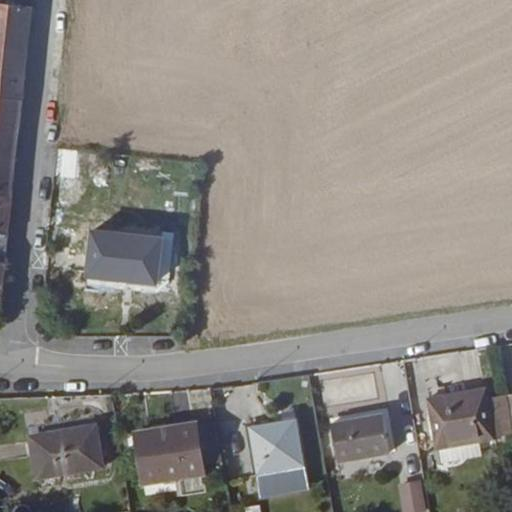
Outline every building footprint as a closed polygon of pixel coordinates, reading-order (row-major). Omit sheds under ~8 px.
[(24,38),(26,10),(0,6),(0,53),(22,56),(24,38)] [(0,74),(20,78),(22,56),(0,53),(0,74)] [(18,94),(20,78),(0,74),(0,104),(17,108),(18,94)] [(16,123),(17,108),(0,104),(0,134),(14,137),(16,123)] [(11,169),(14,137),(0,134),(0,199),(8,201),(11,169)] [(5,235),(8,201),(0,199),(0,265),(2,266),(5,235)] [(158,282),(163,241),(94,233),(89,277),(125,283),(126,278),(158,282)] [(424,402),(433,452),(490,443),(482,392),(424,402)] [(511,442),(511,396),(503,398),(510,443),(511,442)] [(331,427),(338,466),(389,457),(382,419),(331,427)] [(271,476),(274,497),(309,492),(297,421),(248,428),(256,477),(271,476)] [(227,463),(221,424),(200,427),(207,467),(227,463)] [(207,467),(200,427),(140,437),(148,486),(208,476),(207,467)] [(35,440),(42,481),(108,470),(100,429),(35,440)] [(397,486),(402,511),(426,511),(420,481),(397,486)]
